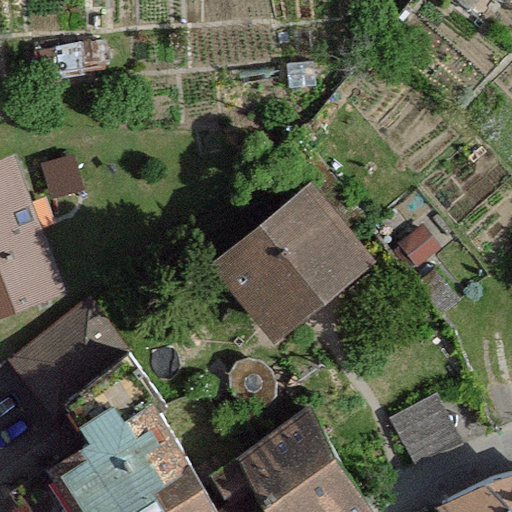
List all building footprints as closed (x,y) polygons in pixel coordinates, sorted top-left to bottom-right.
[(73,157),(46,165),(54,194),(81,186),(73,157)] [(11,160),(0,164),(0,311),(61,288),(11,160)] [(365,261),(310,194),(221,267),(276,334),(365,261)] [(423,230),(404,247),(419,264),(438,247),(423,230)] [(10,343),(46,389),(111,343),(78,297),(10,343)] [(29,451),(73,511),(103,511),(188,457),(111,343),(46,389),(71,421),(29,451)] [(341,511),(361,499),(290,394),(214,443),(260,511),(341,511)] [(437,398),(396,419),(417,458),(458,437),(437,398)] [(260,511),(214,443),(188,457),(103,511),(260,511)] [(511,511),(511,469),(459,511),(511,511)]
